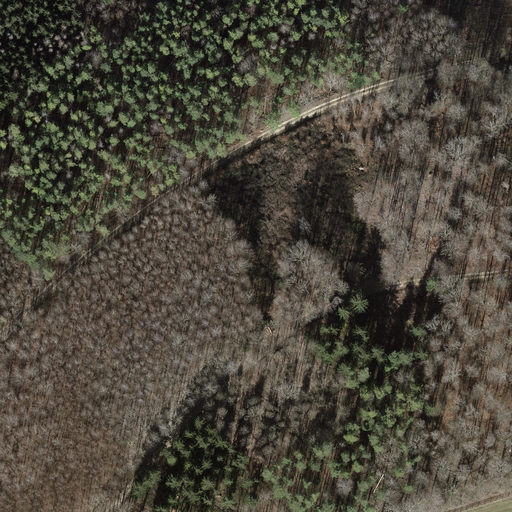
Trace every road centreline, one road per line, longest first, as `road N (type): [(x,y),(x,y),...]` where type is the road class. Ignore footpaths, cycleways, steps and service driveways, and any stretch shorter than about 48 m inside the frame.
road 1 (track): [(0,336),(100,241),(298,116),(413,74),(511,55)]
road 2 (track): [(511,269),(376,287),(311,315),(191,416),(104,511)]
